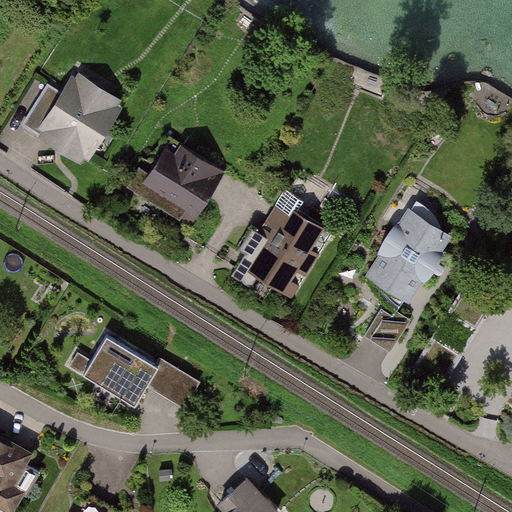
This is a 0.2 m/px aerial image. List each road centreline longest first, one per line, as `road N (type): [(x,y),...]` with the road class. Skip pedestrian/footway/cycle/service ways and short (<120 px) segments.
road 1 (unclassified): [(0,160),(511,464)]
road 2 (residential): [(417,511),(299,437),(119,443),(0,389)]
